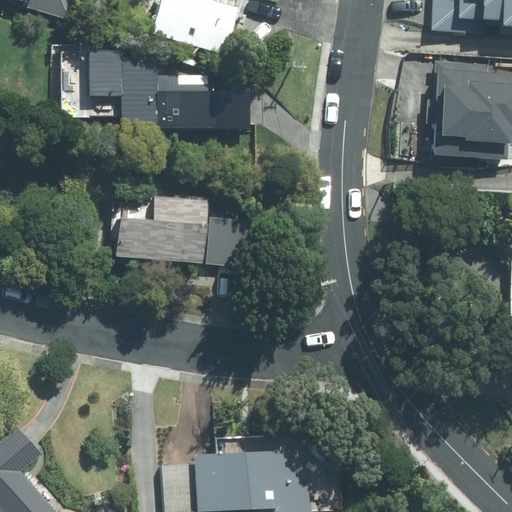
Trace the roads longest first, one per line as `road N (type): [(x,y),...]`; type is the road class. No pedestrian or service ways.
road 1 (residential): [(0,306),(145,340),(233,350),(301,353),(367,344)]
road 2 (residential): [(361,0),(339,204),(367,344)]
road 3 (residential): [(367,344),(403,394),(511,508)]
